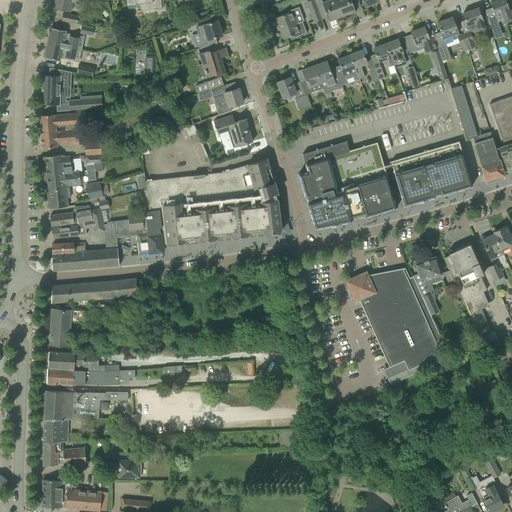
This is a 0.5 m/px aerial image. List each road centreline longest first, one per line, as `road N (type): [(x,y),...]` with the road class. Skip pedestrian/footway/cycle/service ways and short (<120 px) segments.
road 1 (unclassified): [(16,279),(306,248)]
road 2 (unclassified): [(511,189),(306,248)]
road 3 (residential): [(253,70),(440,0)]
road 4 (unclassified): [(18,506),(22,343),(1,323)]
road 5 (residential): [(306,248),(253,70)]
road 6 (residential): [(17,142),(29,0)]
road 7 (residential): [(16,279),(17,142)]
